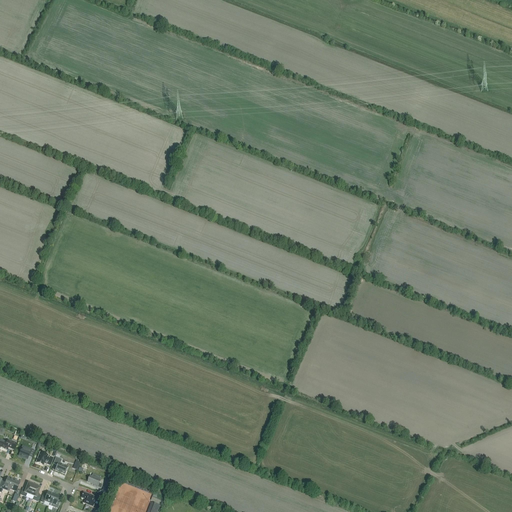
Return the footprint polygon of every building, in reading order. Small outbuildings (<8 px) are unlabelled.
[(16,444),(8,440),(7,443),(0,440),(0,447),(0,448),(0,449),(3,450),(3,449),(7,451),(8,448),(14,450),(16,444)] [(21,449),(19,456),(27,459),(29,456),(32,457),(34,451),(29,449),(23,446),(22,450),(21,449)] [(47,456),(47,455),(40,453),(36,463),(43,466),(44,463),(50,466),(53,458),(47,456)] [(60,464),(62,460),(56,457),(53,464),(57,465),(55,470),(65,474),(68,467),(60,464)] [(92,477),(90,476),(88,483),(94,485),(94,486),(101,489),(102,485),(99,484),(102,478),(93,475),(92,477)] [(3,490),(9,492),(14,480),(8,478),(6,483),(2,481),(0,486),(0,492),(1,494),(3,490)] [(20,483),(14,480),(9,492),(10,489),(16,492),(20,483)] [(110,491),(113,483),(107,480),(104,488),(110,491)] [(22,489),(20,495),(26,497),(29,499),(34,486),(33,486),(33,485),(32,484),(31,485),(28,484),(26,490),(22,489)] [(34,486),(29,499),(32,500),(38,502),(41,496),(37,494),(40,488),(37,487),(37,486),(35,486),(34,486)] [(42,497),(40,502),(43,503),(44,501),(50,503),(53,494),(48,492),(45,498),(42,497)] [(82,498),(85,500),(84,503),(93,507),(97,498),(87,494),(84,493),(82,498)] [(59,496),(53,494),(50,503),(52,504),(51,507),(57,509),(59,503),(57,502),(59,496)] [(158,511),(161,507),(151,503),(147,511),(158,511)]
